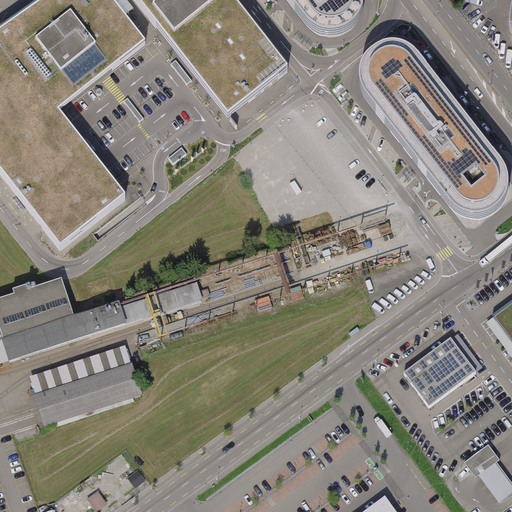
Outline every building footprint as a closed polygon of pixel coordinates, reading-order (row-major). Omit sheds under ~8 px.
[(143,47),(106,0),(56,0),(0,39),(0,173),(60,251),(116,208),(105,194),(90,175),(79,160),(65,141),(49,120),(93,86),(102,78),(143,47)] [(287,73),(229,0),(133,0),(175,53),(198,82),(228,120),(287,73)] [(286,0),(309,28),(315,35),(322,38),(329,39),(336,38),(348,35),(355,29),(360,23),(363,15),(364,8),(364,1),(363,0),(286,0)] [(297,35),(293,40),(309,51),(313,46),(297,35)] [(359,89),(362,100),(378,120),(424,177),(454,215),(466,221),(478,223),(483,222),(488,220),(495,217),(500,213),(504,207),(506,203),(508,197),(509,190),(508,182),(503,172),(495,161),(414,59),(403,53),(395,51),(384,52),(375,54),(365,64),(360,75),(359,89)] [(128,101),(124,104),(138,122),(140,124),(144,121),(142,119),(128,101)] [(410,171),(403,177),(409,185),(416,179),(410,171)] [(11,364),(89,338),(88,337),(129,324),(121,301),(76,316),(64,280),(0,301),(0,324),(1,327),(0,327),(0,362),(9,359),(11,364)] [(511,306),(487,325),(511,358),(511,306)] [(349,334),(352,338),(360,332),(358,328),(349,334)] [(404,374),(429,409),(477,374),(466,360),(470,357),(465,350),(461,354),(451,340),(404,374)] [(31,380),(47,430),(145,399),(129,349),(31,380)] [(477,482),(480,480),(500,507),(511,498),(511,484),(498,466),(502,464),(490,448),(466,466),(477,482)] [(138,471),(128,478),(135,488),(146,480),(138,471)] [(99,491),(88,499),(96,511),(107,503),(99,491)] [(397,511),(390,502),(388,500),(371,511),(397,511)]
